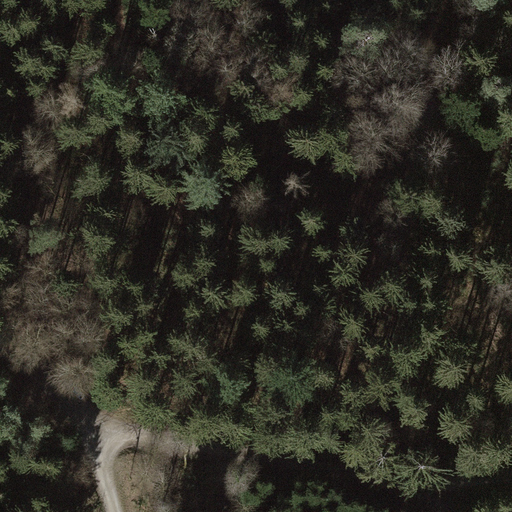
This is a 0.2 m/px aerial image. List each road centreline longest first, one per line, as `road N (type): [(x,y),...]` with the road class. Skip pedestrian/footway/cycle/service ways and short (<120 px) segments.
road 1 (track): [(449,511),(412,488),(307,465),(90,434)]
road 2 (track): [(0,348),(43,374),(90,434),(118,511)]
